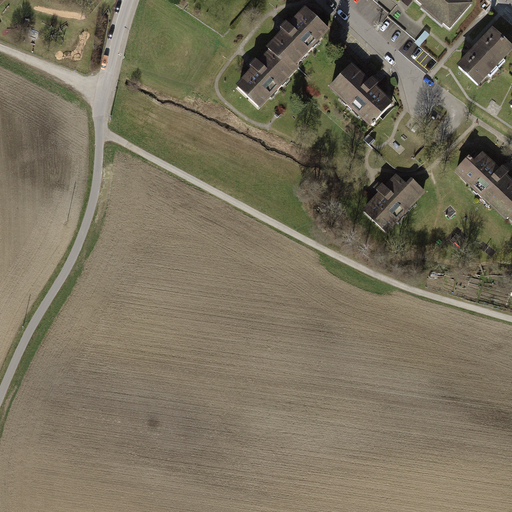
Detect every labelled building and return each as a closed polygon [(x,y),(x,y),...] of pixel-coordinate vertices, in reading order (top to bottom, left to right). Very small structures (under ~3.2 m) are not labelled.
[(470,5),(463,0),(416,0),(414,3),(426,13),(448,31),(470,5)] [(267,53),(257,63),(280,84),(294,70),(291,67),(325,31),(303,10),(265,51),(267,53)] [(510,49),(492,32),(474,51),(456,70),(474,87),(510,49)] [(280,84),(257,63),(234,87),(256,108),(280,84)] [(353,66),(331,89),(369,126),(391,104),(353,66)] [(511,200),(510,199),(511,196),(511,181),(479,151),(471,160),(466,155),(453,170),(504,217),(506,214),(511,207),(511,200)] [(394,174),(363,211),(383,229),(418,189),(406,179),(404,182),(394,174)]
